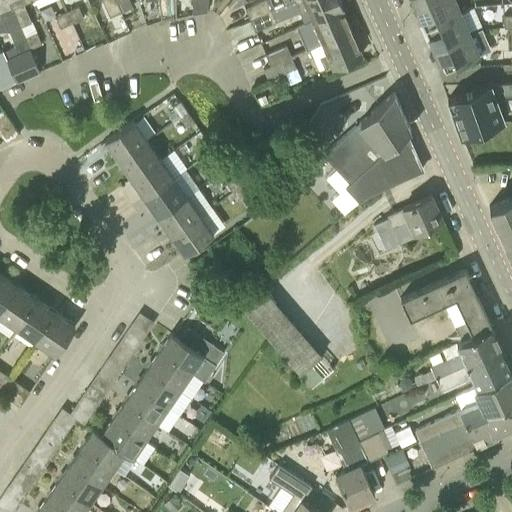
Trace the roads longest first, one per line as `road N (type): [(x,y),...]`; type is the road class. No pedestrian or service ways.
road 1 (tertiary): [(511,302),(375,0)]
road 2 (residential): [(115,281),(108,236),(73,182),(42,168),(0,213)]
road 3 (residential): [(13,420),(96,310)]
